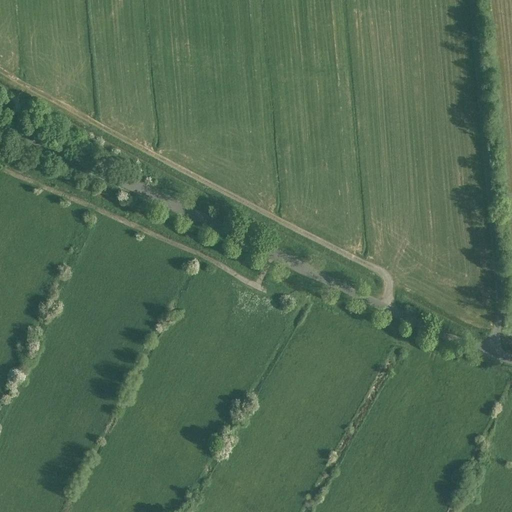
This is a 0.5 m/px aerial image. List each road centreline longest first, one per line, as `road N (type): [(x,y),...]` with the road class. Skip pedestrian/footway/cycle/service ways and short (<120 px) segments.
road 1 (unclassified): [(511,359),(456,340),(0,121)]
road 2 (track): [(385,306),(388,277),(380,267),(0,69)]
road 3 (track): [(475,0),(494,201)]
road 4 (track): [(491,353),(501,283),(494,201)]
